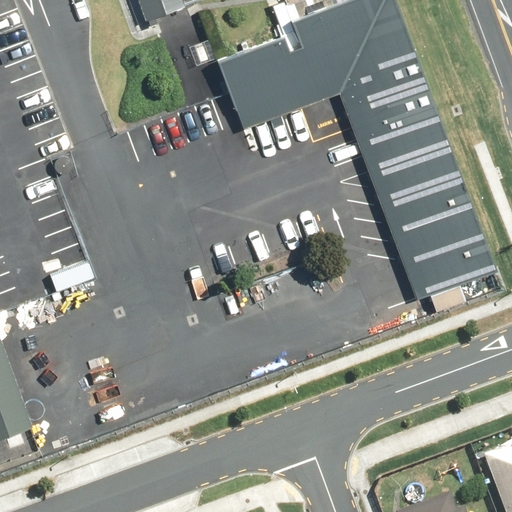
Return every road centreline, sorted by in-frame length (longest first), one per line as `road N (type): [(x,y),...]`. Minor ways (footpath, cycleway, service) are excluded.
road 1 (residential): [(25,511),(293,408)]
road 2 (residential): [(293,408),(511,323)]
